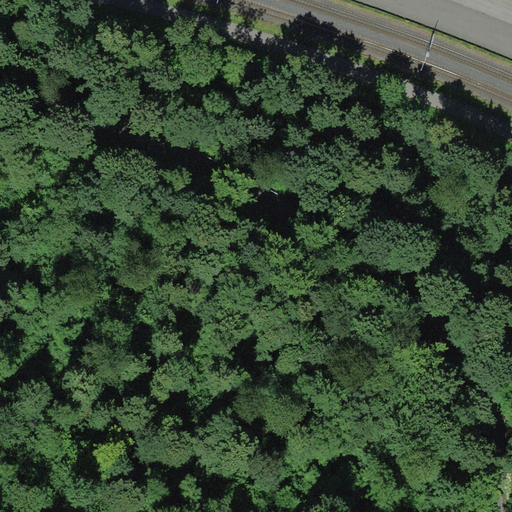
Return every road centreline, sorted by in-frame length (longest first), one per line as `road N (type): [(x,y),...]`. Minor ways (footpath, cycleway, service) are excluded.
road 1 (residential): [(0,91),(215,168),(336,256),(470,374),(502,447),(501,511)]
road 2 (residential): [(396,0),(511,44)]
